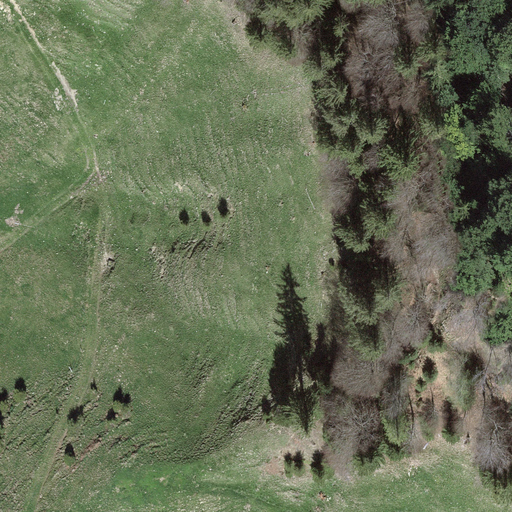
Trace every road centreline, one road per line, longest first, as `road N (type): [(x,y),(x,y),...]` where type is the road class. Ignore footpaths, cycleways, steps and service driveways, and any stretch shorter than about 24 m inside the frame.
road 1 (track): [(27,511),(89,364),(100,216),(89,173)]
road 2 (track): [(2,0),(74,111),(89,148),(84,184)]
